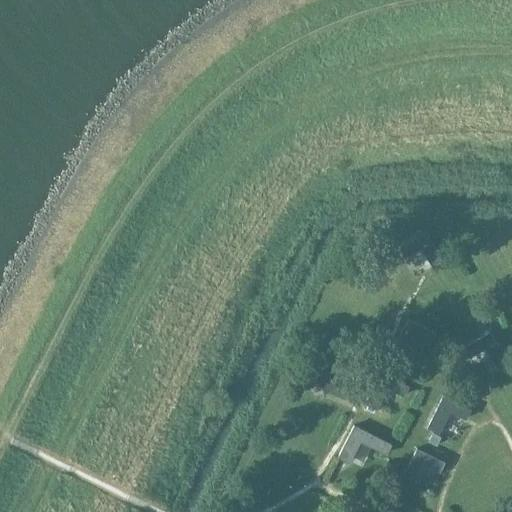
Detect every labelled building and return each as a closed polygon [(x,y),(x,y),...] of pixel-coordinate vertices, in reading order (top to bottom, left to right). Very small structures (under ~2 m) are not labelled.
[(493,275),(511,265),(511,242),(503,225),(475,240),(493,275)] [(432,267),(443,260),(424,231),(398,248),(404,257),(419,247),(432,267)] [(511,266),(495,276),(507,296),(511,293),(511,266)] [(361,310),(363,314),(376,305),(357,277),(330,295),(347,320),(361,310)] [(440,322),(468,309),(457,285),(429,298),(440,322)] [(330,317),(313,339),(340,359),(349,346),(336,336),(344,327),(330,317)] [(430,342),(435,332),(408,319),(392,350),(403,355),(414,334),(430,342)] [(497,368),(508,361),(489,332),(463,348),(469,357),(484,347),(497,368)] [(324,393),(335,386),(316,357),(290,374),(296,382),(311,373),(324,393)] [(403,395),(407,386),(380,372),(364,403),(376,409),(387,387),(403,395)] [(465,419),(469,409),(442,396),(427,427),(438,432),(449,411),(465,419)] [(293,402),(273,415),(292,443),(311,430),(293,402)] [(448,415),(439,436),(451,441),(460,421),(448,415)] [(376,449),(380,439),(353,425),(337,456),(348,462),(359,440),(376,449)] [(432,433),(428,440),(435,444),(439,436),(432,433)] [(497,480),(511,473),(511,465),(500,440),(482,449),(497,480)] [(439,471),(443,462),(416,448),(401,480),(412,485),(422,463),(439,471)] [(469,511),(490,507),(484,478),(463,482),(469,511)] [(320,511),(304,490),(278,509),(280,511),(320,511)]
